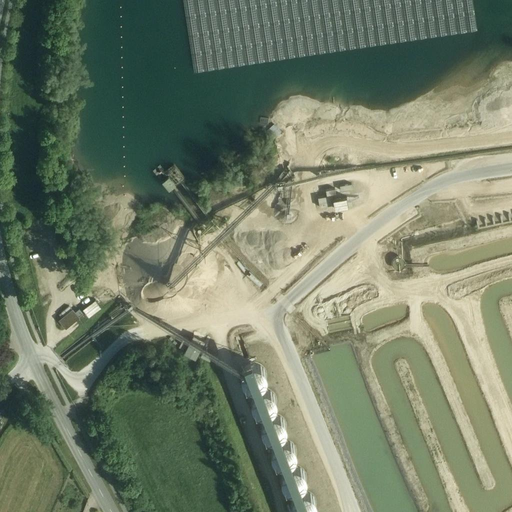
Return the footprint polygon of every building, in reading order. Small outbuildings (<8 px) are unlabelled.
[(326,188),(327,194),(319,195),(320,205),(334,204),(332,187),(326,188)] [(333,196),(333,206),(347,205),(346,195),(333,196)] [(83,307),(88,315),(101,306),(96,298),(83,307)] [(57,319),(67,327),(79,314),(70,305),(57,319)] [(246,354),(238,357),(266,424),(276,420),(274,417),(271,418),(266,406),(275,402),(267,382),(269,381),(260,358),(249,362),(246,354)] [(305,511),(303,511),(314,507),(315,496),(313,491),(304,489),(299,488),(297,483),(304,481),(305,476),(305,474),(302,466),(299,465),(289,465),(287,459),(282,459),(282,470),(290,492),(290,493),(287,500),(291,511),(293,511),(305,511)]
